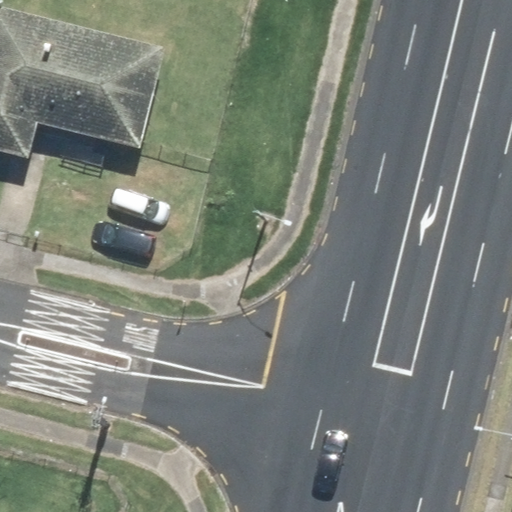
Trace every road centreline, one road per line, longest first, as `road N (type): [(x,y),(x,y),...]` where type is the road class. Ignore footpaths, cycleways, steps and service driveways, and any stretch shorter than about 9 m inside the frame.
road 1 (residential): [(0,308),(70,311),(395,392)]
road 2 (primary): [(395,392),(489,0)]
road 3 (residential): [(378,458),(55,373),(0,347)]
